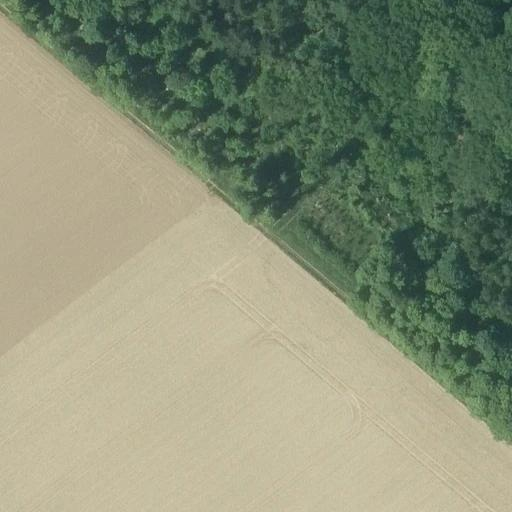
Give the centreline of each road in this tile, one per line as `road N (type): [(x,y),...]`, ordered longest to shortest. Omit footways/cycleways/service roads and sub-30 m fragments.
road 1 (track): [(0,1),(511,432)]
road 2 (track): [(418,0),(511,88)]
